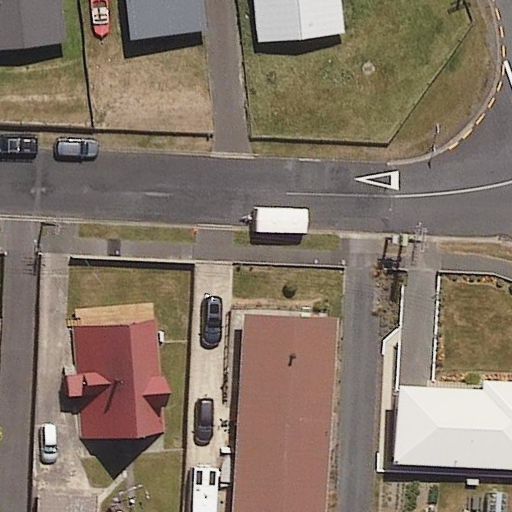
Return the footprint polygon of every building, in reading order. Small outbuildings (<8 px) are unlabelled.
[(0,0),(0,40),(67,33),(63,0),(0,0)] [(129,0),(132,29),(206,23),(204,0),(129,0)] [(255,0),(258,34),(344,27),(341,0),(255,0)] [(323,511),(331,314),(239,310),(231,511),(323,511)] [(75,436),(161,431),(155,311),(69,315),(75,436)] [(511,464),(511,378),(476,377),(476,386),(395,383),(392,461),(511,464)] [(217,511),(217,483),(192,484),(192,511),(217,511)] [(31,511),(92,511),(92,494),(32,495),(31,511)]
